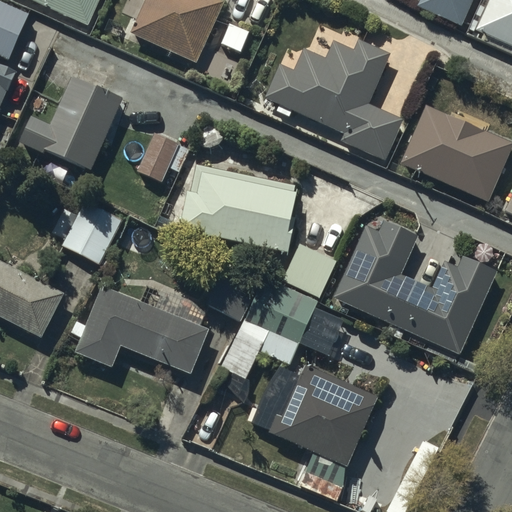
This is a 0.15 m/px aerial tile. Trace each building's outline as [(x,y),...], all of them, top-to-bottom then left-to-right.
[(20,0),(88,30),(101,0),(20,0)] [(149,0),(131,41),(198,70),(225,9),(204,0),(149,0)] [(274,0),(231,0),(223,20),(259,36),(274,0)] [(475,0),(424,0),(419,12),(461,31),(475,0)] [(511,0),(494,0),(478,37),(511,52),(511,0)] [(30,21),(0,7),(0,60),(10,65),(30,21)] [(249,39),(231,31),(223,51),(240,58),(249,39)] [(393,60),(361,46),(356,57),(335,48),(327,65),(305,55),(295,76),(280,69),(265,104),(281,111),(279,115),(290,120),(293,115),(347,140),(344,147),(387,167),(404,128),(370,112),(393,60)] [(19,78),(0,69),(0,114),(8,97),(10,98),(19,78)] [(123,107),(75,86),(54,133),(32,124),(21,150),(46,161),(47,157),(92,177),(123,107)] [(511,158),(511,150),(428,113),(402,172),(489,210),(511,158)] [(221,131),(205,124),(197,140),(208,145),(215,143),(221,131)] [(188,147),(153,131),(137,169),(162,180),(168,165),(178,170),(188,147)] [(295,184),(197,162),(191,188),(186,187),(178,226),(285,250),(293,215),(288,214),(295,184)] [(118,218),(84,201),(78,214),(64,208),(54,230),(64,235),(61,243),(98,260),(118,218)] [(417,233),(383,217),(378,228),(365,222),(332,296),(458,351),(495,268),(462,254),(457,267),(444,261),(433,287),(399,273),(417,233)] [(335,259),(299,242),(282,278),(318,294),(335,259)] [(63,290),(0,257),(0,313),(40,334),(63,290)] [(258,276),(225,261),(205,303),(239,318),(258,276)] [(317,299),(263,274),(221,364),(245,375),(257,348),(288,362),(317,299)] [(206,327),(102,285),(76,350),(111,364),(120,343),(189,370),(206,327)] [(83,323),(72,318),(67,330),(78,334),(83,323)] [(374,395),(303,364),(280,415),(275,413),(268,429),(344,462),(374,395)] [(405,511),(439,448),(423,440),(386,511),(388,511),(405,511)] [(342,467),(311,453),(298,482),(336,498),(341,488),(342,467)]
